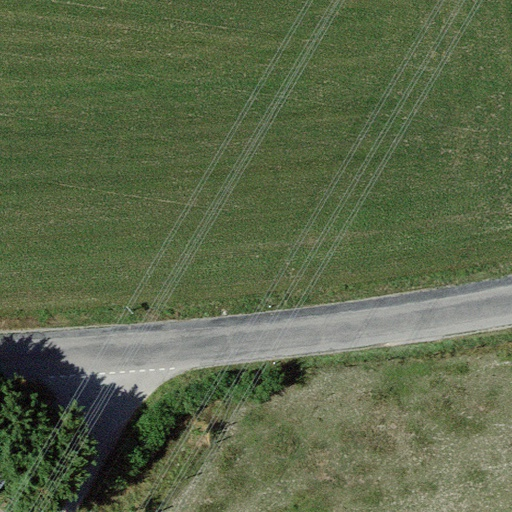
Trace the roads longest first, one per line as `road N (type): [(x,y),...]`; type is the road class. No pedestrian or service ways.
road 1 (tertiary): [(511,305),(333,331),(0,358)]
road 2 (track): [(56,511),(107,431),(104,351)]
